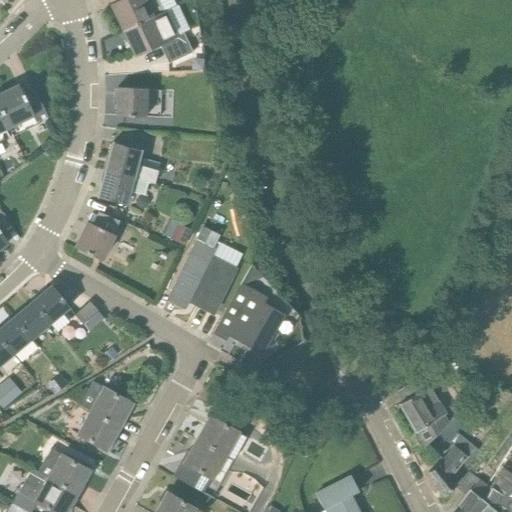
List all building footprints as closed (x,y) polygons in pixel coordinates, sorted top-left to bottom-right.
[(124,30),(163,12),(157,0),(122,0),(112,5),(124,30)] [(124,30),(136,56),(159,45),(175,37),(163,12),(124,30)] [(168,64),(192,53),(183,33),(175,37),(159,45),(168,64)] [(23,94),(22,95),(18,86),(0,94),(0,109),(8,127),(32,116),(35,123),(47,118),(35,94),(25,99),(23,94)] [(148,89),(137,88),(117,87),(116,116),(136,117),(146,118),(148,89)] [(0,130),(8,127),(0,109),(0,130)] [(141,150),(131,148),(112,143),(105,170),(137,179),(138,179),(155,184),(158,170),(137,165),(141,150)] [(138,179),(137,179),(105,170),(97,198),(116,203),(126,206),(130,192),(134,193),(138,179)] [(0,231),(10,224),(1,213),(0,211),(0,248),(8,243),(0,232),(0,231)] [(113,234),(93,225),(88,222),(75,248),(100,260),(113,234)] [(190,230),(176,224),(170,239),(184,246),(190,230)] [(212,256),(213,254),(216,249),(198,240),(168,300),(184,308),(187,301),(213,313),(235,268),(212,256)] [(298,316),(289,306),(284,316),(262,304),(266,297),(241,284),(213,333),(225,340),(228,335),(262,354),(274,332),(285,338),(298,316)] [(50,323),(69,307),(63,300),(64,300),(52,286),(32,302),(50,323)] [(31,339),(50,323),(32,302),(13,318),(31,339)] [(83,325),(89,332),(104,318),(98,311),(83,325)] [(0,341),(12,356),(31,339),(13,318),(0,329),(0,341)] [(0,365),(12,356),(0,341),(0,365)] [(117,356),(111,348),(100,356),(107,364),(117,356)] [(445,414),(432,391),(440,385),(433,373),(417,382),(394,396),(424,447),(437,434),(446,425),(448,423),(442,416),(445,414)] [(67,384),(59,375),(46,385),(54,394),(67,384)] [(131,403),(104,388),(92,382),(88,389),(85,388),(77,404),(118,426),(131,403)] [(105,450),(118,426),(91,412),(78,435),(105,450)] [(197,440),(224,455),(237,432),(210,417),(197,440)] [(432,481),(443,495),(455,486),(449,479),(465,460),(468,462),(478,450),(446,425),(437,434),(453,447),(437,466),(428,472),(434,480),(432,481)] [(202,496),(224,455),(197,440),(173,481),(202,496)] [(89,471),(62,456),(50,449),(38,471),(76,493),(89,471)] [(65,511),(76,493),(38,471),(37,472),(32,469),(18,492),(52,511),(65,511)] [(511,511),(511,476),(502,470),(492,485),(495,488),(494,490),(502,495),(494,510),(487,504),(479,511),(511,511)] [(502,495),(494,490),(469,472),(456,489),(465,496),(458,507),(461,510),(458,511),(479,511),(487,504),(494,510),(502,495)] [(327,511),(357,511),(350,497),(359,492),(350,476),(315,494),(324,510),(326,509),(327,511)] [(200,511),(194,508),(167,493),(156,511),(200,511)]
